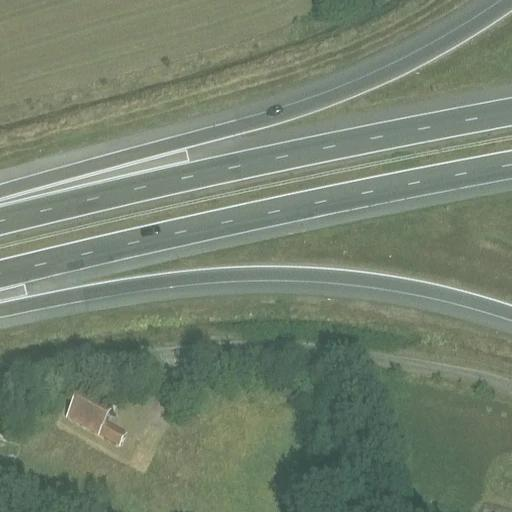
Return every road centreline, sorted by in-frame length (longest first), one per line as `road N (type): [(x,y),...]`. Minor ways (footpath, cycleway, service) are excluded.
road 1 (motorway): [(506,0),(361,84),(0,202)]
road 2 (motorway): [(0,275),(511,165)]
road 3 (motorway): [(511,111),(0,220)]
road 4 (motorway): [(0,308),(220,275),(310,276),(421,291),(511,317)]
road 5 (residential): [(511,389),(392,362),(255,349),(116,360),(0,384)]
